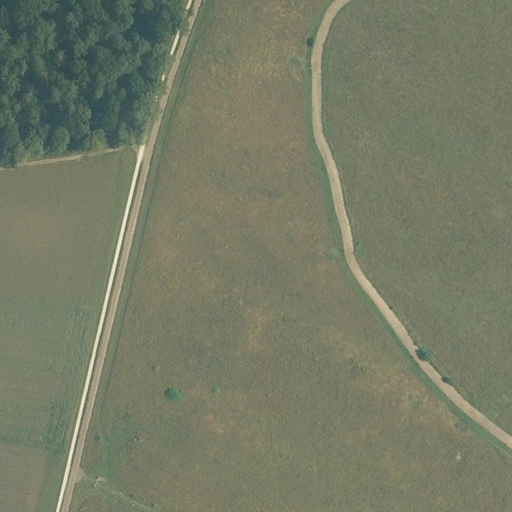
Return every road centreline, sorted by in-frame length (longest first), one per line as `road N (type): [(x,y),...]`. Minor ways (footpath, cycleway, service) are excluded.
road 1 (track): [(511,476),(384,331),(342,265),(305,120),(307,46),(326,0)]
road 2 (track): [(198,0),(156,125),(65,511)]
road 3 (track): [(0,166),(150,149)]
